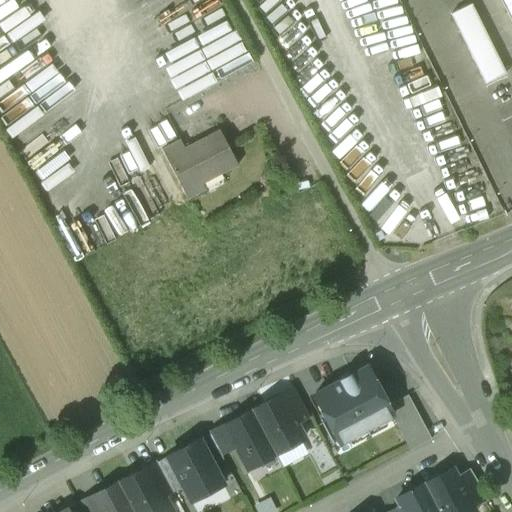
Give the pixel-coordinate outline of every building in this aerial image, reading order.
[(145,0),(157,20),(188,0),(145,0)] [(176,46),(229,15),(220,0),(204,0),(181,13),(187,24),(169,34),(176,46)] [(511,0),(500,0),(511,23),(511,0)] [(505,73),(471,4),(451,14),(485,83),(505,73)] [(217,37),(223,48),(243,38),(238,27),(217,37)] [(193,75),(223,64),(220,54),(189,65),(193,75)] [(219,131),(184,150),(179,140),(161,150),(187,199),(205,189),(201,182),(237,163),(219,131)] [(106,190),(128,179),(112,148),(91,158),(106,190)] [(443,198),(436,183),(446,179),(436,158),(415,168),(438,216),(450,211),(443,198)] [(366,367),(313,395),(339,443),(391,415),(387,406),(366,367)] [(308,416),(293,388),(279,395),(294,424),(308,416)] [(294,424),(279,395),(251,410),(274,454),(302,439),(294,424)] [(407,395),(387,406),(391,415),(409,450),(430,439),(407,395)] [(251,410),(223,425),(234,446),(247,469),(274,454),(251,410)] [(234,446),(223,425),(209,433),(209,434),(220,454),(234,446)] [(209,434),(198,440),(211,464),(222,459),(220,454),(209,434)] [(198,440),(167,456),(183,487),(190,501),(222,484),(211,464),(198,440)] [(183,487),(167,456),(156,462),(172,492),(183,487)] [(172,492),(156,462),(145,468),(161,498),(172,492)] [(145,468),(117,483),(132,511),(168,511),(161,498),(145,468)] [(451,469),(423,483),(438,511),(473,511),(472,508),(455,476),(451,469)] [(469,469),(455,476),(472,508),(487,499),(469,469)] [(132,511),(117,483),(89,498),(96,511),(132,511)] [(438,511),(423,483),(396,498),(399,505),(402,511),(438,511)] [(96,511),(89,498),(78,503),(83,511),(96,511)]
